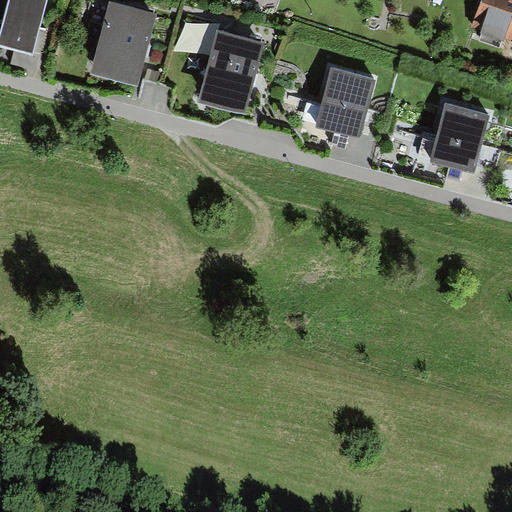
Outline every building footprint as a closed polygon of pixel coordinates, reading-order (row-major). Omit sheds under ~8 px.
[(0,34),(30,43),(42,0),(3,0),(0,13),(0,34)] [(105,0),(88,60),(135,74),(154,8),(126,0),(105,0)] [(510,36),(511,29),(511,0),(477,0),(470,23),(510,36)] [(218,22),(200,85),(243,97),(261,35),(218,22)] [(330,59),(312,120),(355,132),(373,72),(330,59)] [(444,99),(427,157),(469,169),(486,111),(444,99)]
